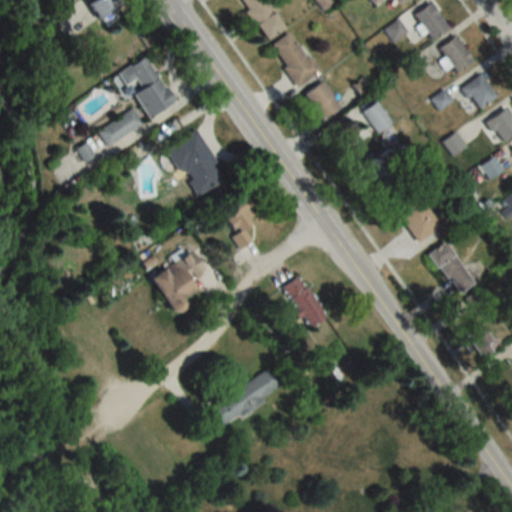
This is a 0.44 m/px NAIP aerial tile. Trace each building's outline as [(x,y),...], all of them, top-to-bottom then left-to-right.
[(83,0),(81,2),(92,19),(113,5),(109,0),(83,0)] [(236,0),(262,39),(280,27),(270,12),(274,9),(268,0),(236,0)] [(411,13),(428,38),(444,27),(427,2),(411,13)] [(292,86),(314,75),(290,30),(268,42),(292,86)] [(436,45),(451,71),(468,61),(453,35),(436,45)] [(113,72),(121,85),(131,79),(136,88),(128,92),(143,117),(169,102),(143,55),(113,72)] [(458,86),(474,110),(493,96),(477,73),(458,86)] [(318,121),(336,108),(317,81),(299,94),(318,121)] [(449,101),(441,90),(428,99),(436,110),(449,101)] [(388,122),(372,101),(358,111),(374,133),(388,122)] [(138,121),(128,107),(92,131),(102,146),(138,121)] [(482,121),(499,143),(511,133),(511,120),(501,107),(482,121)] [(162,147),(190,197),(221,180),(194,130),(162,147)] [(71,148),(78,160),(87,154),(79,142),(71,148)] [(401,177),(384,148),(361,161),(378,190),(401,177)] [(487,179),(500,170),(490,156),(476,165),(487,179)] [(386,201),(416,240),(437,224),(407,185),(386,201)] [(249,240),(241,228),(253,220),(237,197),(216,211),(232,234),(228,236),(236,248),(249,240)] [(470,277),(438,241),(423,254),(455,290),(470,277)] [(184,280),(199,270),(187,250),(145,276),(168,314),(181,306),(177,298),(190,290),(184,280)] [(280,284),(304,327),(321,317),(297,274),(280,284)] [(482,301),(474,288),(460,296),(468,309),(482,301)] [(475,362),(492,351),(474,323),(457,333),(475,362)] [(207,405),(219,425),(276,390),(264,370),(207,405)]
